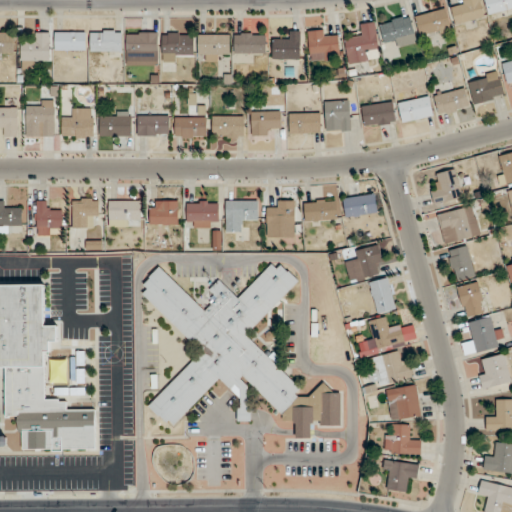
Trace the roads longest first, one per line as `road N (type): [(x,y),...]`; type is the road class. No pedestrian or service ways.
road 1 (residential): [(0,168),(302,168),(392,159),(511,128)]
road 2 (residential): [(443,511),(455,410),(392,159)]
